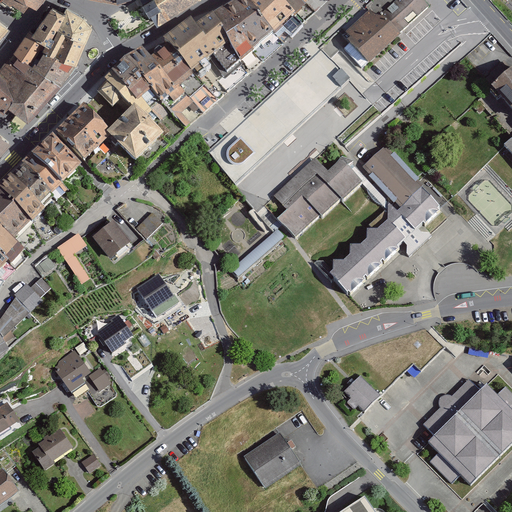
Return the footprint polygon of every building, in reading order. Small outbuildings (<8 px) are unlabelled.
[(21,0),(36,8),(41,0),(21,0)] [(141,0),(156,25),(197,0),(141,0)] [(273,35),(244,0),(239,0),(212,16),(228,44),(239,64),(273,35)] [(276,0),(244,0),(273,35),(294,18),(276,0)] [(276,0),(294,18),(306,8),(304,7),(296,0),(276,0)] [(427,9),(418,0),(394,0),(376,17),(370,11),(345,35),(350,41),(348,43),(369,66),(400,38),(398,36),(427,9)] [(65,14),(49,4),(31,35),(40,41),(46,44),(56,25),(65,14)] [(67,9),(65,14),(56,25),(67,31),(86,41),(91,27),(82,17),(67,9)] [(228,44),(212,16),(194,27),(190,20),(162,41),(167,47),(190,74),(213,56),(228,44)] [(67,31),(56,25),(46,44),(40,41),(36,48),(40,50),(41,47),(54,54),(67,31)] [(86,41),(67,31),(54,54),(72,66),(86,41)] [(40,41),(31,35),(26,34),(13,54),(17,56),(27,62),(36,48),(40,41)] [(282,45),(273,35),(239,64),(246,75),(282,45)] [(227,75),(239,64),(228,44),(213,56),(227,75)] [(29,67),(55,86),(72,66),(54,54),(41,47),(40,50),(29,67)] [(190,74),(167,47),(149,60),(173,91),(178,87),(193,76),(190,74)] [(149,60),(142,51),(123,60),(149,91),(158,102),(161,105),(168,98),(174,93),(173,91),(149,60)] [(7,59),(0,68),(0,74),(6,80),(12,98),(5,108),(11,112),(27,124),(55,86),(29,67),(27,62),(17,56),(12,63),(7,59)] [(246,75),(239,64),(227,75),(213,56),(190,74),(193,76),(203,86),(218,101),(246,75)] [(149,91),(123,60),(110,74),(135,103),(138,101),(149,91)] [(511,70),(490,89),(511,113),(511,70)] [(5,108),(12,98),(6,80),(0,74),(0,111),(1,112),(5,108)] [(135,103),(110,74),(104,82),(106,84),(121,101),(131,111),(133,109),(143,119),(150,112),(148,110),(138,101),(135,103)] [(188,100),(203,86),(193,76),(178,87),(184,94),(186,97),(188,100)] [(121,101),(106,84),(95,94),(111,110),(121,101)] [(203,116),(218,101),(203,86),(188,100),(193,104),(203,116)] [(174,93),(168,98),(173,104),(184,94),(178,87),(173,91),(174,93)] [(511,113),(490,89),(478,101),(511,138),(511,113)] [(169,113),(186,97),(184,94),(173,104),(168,98),(161,105),(169,113)] [(188,100),(186,97),(169,113),(171,115),(185,130),(190,125),(181,115),(193,104),(188,100)] [(161,105),(158,102),(148,110),(150,112),(160,124),(171,115),(169,113),(161,105)] [(104,136),(108,133),(82,106),(52,134),(83,167),(109,142),(104,136)] [(143,119),(133,109),(131,111),(108,133),(104,136),(109,142),(134,166),(163,138),(154,130),(143,119)] [(27,124),(11,112),(6,119),(20,129),(27,124)] [(169,133),(160,124),(154,130),(163,138),(169,133)] [(0,153),(9,143),(0,136),(0,153)] [(51,138),(30,158),(60,186),(79,169),(51,138)] [(511,139),(503,148),(511,157),(511,139)] [(240,170),(244,167),(254,158),(240,144),(230,154),(228,159),(229,165),(234,169),(240,170)] [(329,277),(348,298),(403,246),(406,248),(406,256),(409,259),(424,243),(430,238),(428,236),(421,235),(417,231),(441,211),(419,186),(386,149),(363,171),(399,212),(398,213),(396,214),(352,165),(341,163),(328,173),(314,161),(273,199),(285,212),(276,221),(296,240),(362,187),(387,214),(387,223),(376,233),(367,232),(367,242),(360,249),(350,248),(350,258),(343,263),(332,263),(332,274),(329,277)] [(30,158),(21,167),(49,196),(60,186),(30,158)] [(21,167),(9,178),(38,207),(49,196),(21,167)] [(9,178),(0,187),(0,194),(29,224),(31,225),(44,213),(38,207),(9,178)] [(0,194),(0,232),(12,243),(29,224),(0,194)] [(162,225),(151,215),(135,231),(146,242),(162,225)] [(130,245),(112,224),(92,240),(109,262),(130,245)] [(53,232),(57,237),(63,232),(59,227),(53,232)] [(237,281),(284,239),(276,231),(230,272),(237,281)] [(0,232),(0,257),(6,264),(10,266),(22,251),(12,243),(0,232)] [(78,237),(56,251),(79,287),(89,281),(73,256),(85,249),(78,237)] [(55,270),(46,258),(33,267),(42,280),(55,270)] [(158,276),(137,289),(151,313),(173,299),(158,276)] [(42,280),(30,290),(39,301),(51,290),(42,280)] [(30,290),(25,285),(12,297),(14,299),(29,315),(41,303),(39,301),(30,290)] [(29,315),(14,299),(0,319),(0,338),(1,340),(29,315)] [(132,338),(117,316),(108,322),(109,324),(96,332),(111,354),(124,345),(123,344),(132,338)] [(89,376),(74,353),(59,363),(55,375),(70,397),(87,387),(83,380),(89,376)] [(111,385),(100,370),(89,379),(99,393),(111,385)] [(381,398),(360,377),(343,394),(351,402),(347,405),(354,412),(358,408),(364,415),(381,398)] [(497,397),(487,387),(480,394),(468,382),(452,398),(450,397),(446,397),(443,398),(441,399),(439,401),(438,405),(439,407),(440,410),(423,426),(435,439),(429,444),(440,455),(432,463),(452,484),(459,477),(468,486),(474,480),(475,482),(511,445),(511,395),(505,389),(497,397)] [(0,434),(18,423),(6,404),(0,407),(0,434)] [(71,450),(58,431),(35,446),(38,450),(32,454),(44,472),(53,466),(51,463),(71,450)] [(299,466),(278,435),(243,459),(264,490),(299,466)] [(101,468),(93,457),(81,465),(89,476),(101,468)] [(0,504),(17,493),(2,470),(0,471),(0,504)] [(374,511),(365,497),(342,511),(374,511)]
